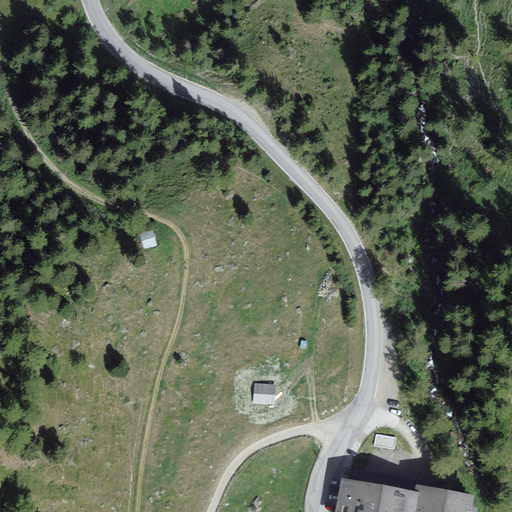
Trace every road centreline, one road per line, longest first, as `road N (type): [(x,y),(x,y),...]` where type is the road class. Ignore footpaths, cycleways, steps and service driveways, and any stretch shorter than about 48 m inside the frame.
road 1 (tertiary): [(314,511),(322,462),(357,410),(370,371),(371,309),(356,251),(325,203),(253,129),(218,102),(136,64),(106,33),(90,0)]
road 2 (track): [(137,511),(157,392),(181,320),(187,246),(160,219),(104,206),(52,174),(0,65)]
road 3 (track): [(211,511),(236,460),(260,443),(305,428),(344,427)]
